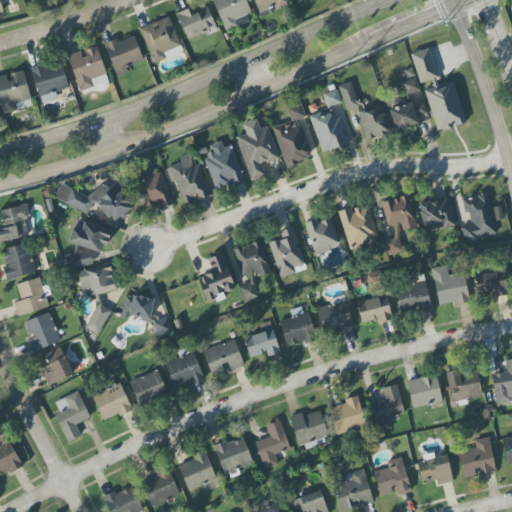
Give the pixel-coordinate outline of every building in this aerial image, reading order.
[(212,0),(225,31),(238,26),(235,20),(251,14),(245,0),(212,0)] [(287,0),(253,0),(262,18),(272,14),(271,12),(289,3),(287,0)] [(177,14),(186,39),(208,31),(209,35),(217,32),(208,8),(193,13),(191,8),(177,14)] [(182,53),(170,18),(140,28),(152,64),(182,53)] [(106,43),(114,76),(129,72),(127,66),(142,62),(136,36),(106,43)] [(91,79),(106,74),(97,46),(82,51),(67,56),(79,92),(94,87),(91,79)] [(420,85),(438,79),(429,49),(410,54),(420,85)] [(61,61),(31,69),(40,104),(57,100),(55,92),(68,89),(61,61)] [(0,76),(0,105),(2,114),(32,107),(24,71),(0,76)] [(401,82),(405,96),(419,91),(415,78),(401,82)] [(338,86),(346,111),(356,108),(366,141),(391,134),(382,104),(361,110),(352,82),(338,86)] [(435,131),(464,124),(455,82),(426,89),(435,131)] [(321,153),(348,145),(340,119),(335,120),(331,107),(341,104),(337,90),(323,94),(328,110),(310,115),(321,153)] [(402,107),(399,97),(385,101),(396,132),(429,121),(422,101),(402,107)] [(273,127),(286,167),(312,158),(299,120),(306,117),(301,103),(287,107),(291,121),(273,127)] [(251,182),(265,177),(261,164),(278,159),(268,127),(260,129),(257,120),(243,124),(246,134),(236,137),(251,182)] [(232,145),(223,148),(221,142),(210,146),(212,154),(204,157),(215,190),(230,184),(231,188),(245,183),(232,145)] [(210,195),(200,164),(195,165),(192,154),(178,158),(180,164),(169,167),(182,206),(192,202),(192,200),(210,195)] [(173,205),(162,173),(136,181),(145,208),(159,203),(161,209),(173,205)] [(54,198),(87,214),(91,206),(97,202),(105,215),(117,221),(135,209),(118,183),(110,188),(104,185),(86,197),(61,184),(54,198)] [(462,198),(465,214),(469,213),(471,225),(462,227),(464,242),(496,236),(489,194),(462,198)] [(381,202),(388,229),(401,225),(402,231),(416,227),(408,196),(381,202)] [(418,205),(425,233),(455,225),(448,197),(418,205)] [(0,243),(28,236),(25,221),(30,220),(26,205),(0,211),(0,214),(4,229),(0,229),(0,243)] [(338,212),(349,249),(378,241),(368,205),(352,209),(352,208),(338,212)] [(339,247),(329,219),(318,223),(317,219),(304,224),(315,255),(339,247)] [(99,253),(102,244),(107,246),(112,231),(84,222),(81,231),(73,228),(68,242),(99,253)] [(269,243),(280,278),(306,270),(293,228),(279,232),(281,239),(269,243)] [(384,242),(388,256),(403,251),(398,237),(384,242)] [(234,250),(242,276),(248,274),(251,283),(239,287),(244,304),(260,299),(254,279),(270,273),(260,241),(234,250)] [(6,280),(33,274),(27,244),(2,250),(6,266),(3,267),(6,280)] [(69,269),(93,265),(90,251),(78,253),(78,255),(67,257),(69,269)] [(234,289),(223,254),(207,259),(212,273),(198,277),(206,302),(215,299),(216,302),(225,300),(223,293),(234,289)] [(86,299),(117,289),(109,263),(78,272),(86,299)] [(432,268),(438,307),(468,302),(464,275),(448,277),(446,266),(432,268)] [(497,282),(496,273),(474,275),(476,294),(494,293),(495,297),(507,296),(505,281),(497,282)] [(49,307),(39,277),(16,285),(21,301),(14,303),(18,317),(49,307)] [(431,307),(425,281),(395,289),(402,315),(431,307)] [(168,334),(170,321),(151,318),(154,299),(124,295),(121,317),(155,322),(153,331),(168,334)] [(344,296),(329,300),(331,305),(316,309),(323,337),(353,329),(344,296)] [(357,303),(362,326),(392,318),(386,296),(357,303)] [(85,328),(98,335),(111,311),(97,304),(85,328)] [(279,322),(287,344),(314,334),(304,306),(290,311),(292,317),(279,322)] [(32,351),(59,343),(50,314),(24,321),(30,340),(28,340),(32,351)] [(243,339),(250,359),(265,354),(267,358),(280,353),(269,322),(258,325),(261,333),(243,339)] [(202,352),(212,379),(245,366),(234,340),(202,352)] [(48,366),(41,368),(47,385),(72,377),(63,348),(44,354),(48,366)] [(204,379),(194,352),(164,363),(174,390),(204,379)] [(495,405),(511,403),(511,396),(511,359),(505,360),(506,373),(492,374),(495,405)] [(446,376),(452,403),(482,396),(476,369),(446,376)] [(140,406),(167,394),(157,370),(130,382),(140,406)] [(407,381),(412,408),(442,403),(437,375),(407,381)] [(120,417),(132,411),(120,383),(92,396),(103,421),(119,414),(120,417)] [(382,388),(385,401),(370,404),(377,433),(392,429),(389,417),(404,414),(397,385),(382,388)] [(55,402),(60,413),(55,415),(67,442),(81,436),(76,425),(91,418),(78,391),(55,402)] [(366,426),(357,396),(344,400),(346,403),(329,409),(337,435),(366,426)] [(303,413),(289,417),(298,445),(328,436),(320,411),(304,415),(303,413)] [(266,426),(270,437),(255,442),(265,470),(279,465),(275,455),(290,450),(280,421),(266,426)] [(0,435),(0,477),(22,465),(4,434),(0,435)] [(227,479),(239,474),(237,470),(253,463),(243,437),(215,447),(227,479)] [(511,466),(511,437),(501,439),(507,468),(511,466)] [(462,479),(479,476),(478,475),(496,472),(489,438),(474,440),(476,448),(457,451),(462,479)] [(190,495),(216,484),(204,454),(177,465),(190,495)] [(421,482),(437,478),(438,485),(453,482),(447,456),(417,462),(421,482)] [(374,472),(380,496),(396,492),(397,496),(411,492),(402,458),(389,461),(391,467),(374,472)] [(359,507),(374,503),(364,469),(344,475),(346,482),(333,486),(341,510),(359,504),(359,507)] [(141,482),(152,508),(180,496),(169,470),(141,482)] [(141,511),(144,511),(132,485),(103,499),(109,511),(141,511)] [(294,511),(296,511),(302,511),(326,511),(322,492),(292,499),(294,511)]
